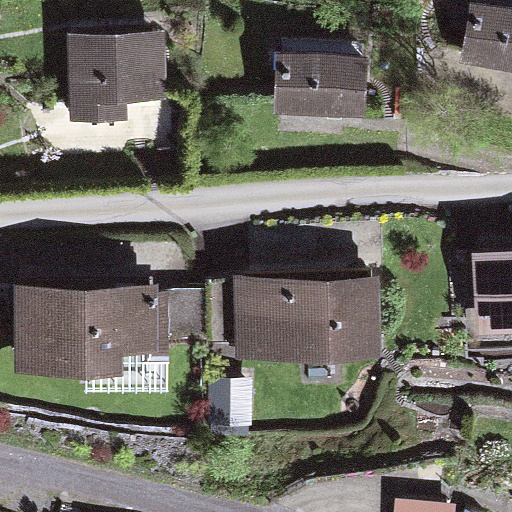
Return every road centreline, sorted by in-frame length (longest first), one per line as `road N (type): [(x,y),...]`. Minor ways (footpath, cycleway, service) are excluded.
road 1 (residential): [(511,182),(0,212)]
road 2 (track): [(0,461),(175,511)]
